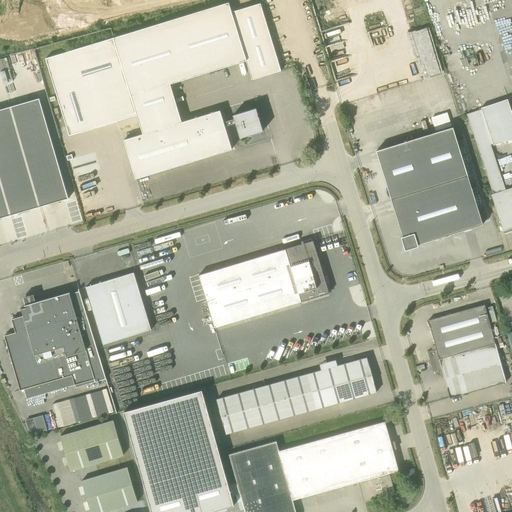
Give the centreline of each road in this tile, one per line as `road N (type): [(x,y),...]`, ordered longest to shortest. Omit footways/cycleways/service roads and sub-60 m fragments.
road 1 (unclassified): [(0,264),(341,167)]
road 2 (unclassified): [(383,307),(437,511)]
road 3 (unclassified): [(341,167),(383,307)]
road 4 (unclassified): [(383,307),(511,269)]
